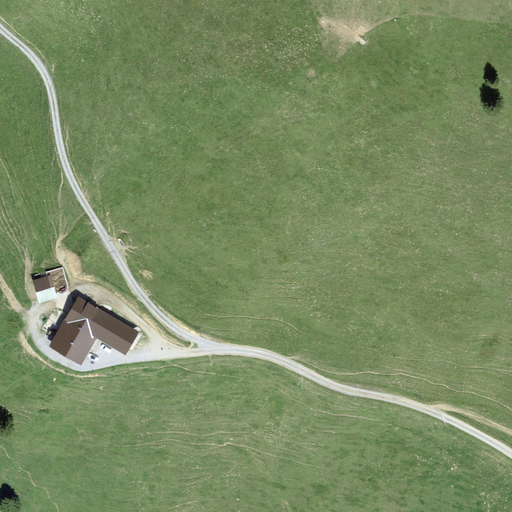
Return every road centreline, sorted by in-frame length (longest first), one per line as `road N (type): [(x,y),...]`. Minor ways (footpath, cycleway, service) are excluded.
road 1 (track): [(0,28),(49,74),(72,182),(146,309),(218,353)]
road 2 (track): [(218,353),(268,358),(313,380),(420,408)]
